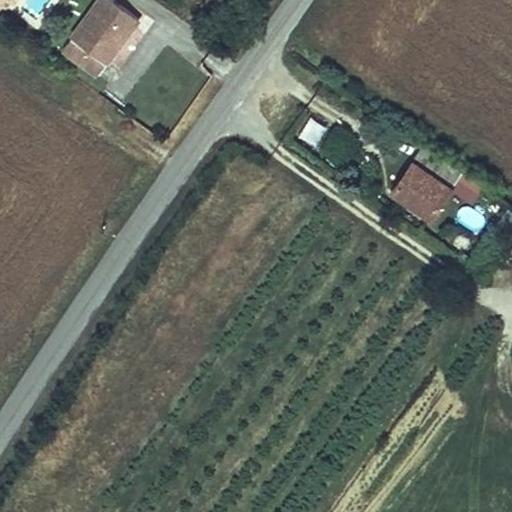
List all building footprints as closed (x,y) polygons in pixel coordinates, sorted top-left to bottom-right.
[(45,0),(26,28),(60,51),(94,0),(45,0)] [(114,0),(95,0),(60,52),(107,83),(148,23),(114,0)] [(429,150),(392,123),(362,169),(399,194),(429,150)] [(473,201),(481,184),(461,175),(453,191),(473,201)] [(511,336),(492,364),(511,379),(511,336)]
